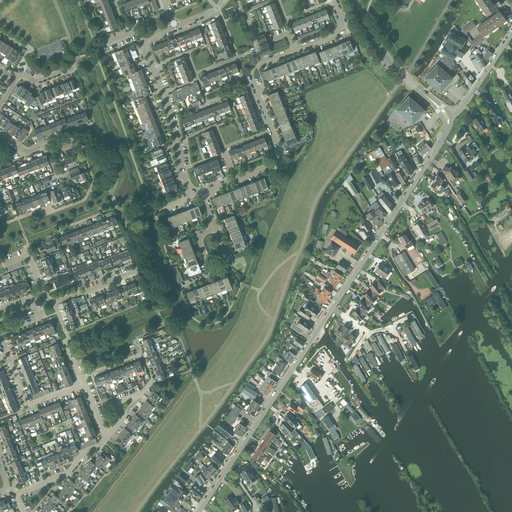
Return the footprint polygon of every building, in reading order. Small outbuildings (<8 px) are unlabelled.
[(134,0),(133,0),(129,2),(132,10),(131,10),(134,17),(136,16),(133,9),(137,8),(138,7),(134,0)] [(141,0),(134,0),(138,7),(137,8),(138,11),(140,10),(139,7),(143,5),(141,0)] [(141,0),(143,5),(144,9),(146,8),(145,5),(149,3),(148,0),(141,0)] [(477,0),(478,1),(477,1),(482,8),(483,8),(486,12),(485,13),(488,16),(496,10),(493,6),(494,5),(492,2),(491,3),(488,0),(477,0)] [(129,2),(123,4),(126,12),(125,12),(128,17),(130,17),(128,11),(131,10),(132,10),(129,2)] [(268,13),(276,9),(274,3),(265,7),(268,13)] [(102,7),(98,9),(99,10),(102,9),(104,13),(104,14),(112,11),(110,5),(102,8),(102,7)] [(270,18),(278,15),(276,9),(268,13),(270,18)] [(320,12),(323,20),(329,18),(326,10),(320,12)] [(104,13),(101,14),(101,16),(105,15),(106,19),(114,16),(112,11),(104,14),(104,13)] [(317,23),(323,20),(320,12),(314,14),(317,23)] [(507,21),(501,13),(497,16),(496,14),(493,16),(494,18),(486,24),(484,22),(482,24),(483,26),(478,29),(482,34),(484,37),(487,34),(492,31),(499,26),(498,26),(503,23),(507,21)] [(312,25),(317,23),(314,14),(308,17),(312,25)] [(272,24),(281,21),(278,15),(270,18),(272,24)] [(106,19),(103,20),(104,22),(107,21),(108,25),(109,25),(116,22),(114,16),(106,19)] [(306,27),(312,25),(308,17),(303,19),(306,27)] [(297,21),(300,30),(306,27),(303,19),(297,21)] [(212,30),(220,27),(218,21),(210,24),(212,30)] [(281,21),(272,24),(275,30),(283,27),(281,21)] [(294,32),(300,30),(297,21),(291,24),(294,32)] [(463,29),(460,31),(474,47),(475,46),(483,41),(485,39),(484,37),(482,34),(480,36),(472,41),(467,33),(476,26),(473,21),(463,28),(463,29)] [(108,25),(105,26),(106,28),(105,28),(107,32),(111,31),(119,28),(116,22),(109,25),(108,25)] [(214,35),(223,32),(220,27),(212,30),(214,35)] [(199,29),(193,31),(196,39),(202,37),(199,29)] [(193,31),(187,33),(190,42),(196,39),(193,31)] [(217,41),(225,38),(223,32),(214,35),(217,41)] [(460,51),(459,51),(465,40),(452,32),(441,52),(454,59),(457,54),(458,55),(462,58),(465,54),(460,51)] [(187,33),(181,36),(185,44),(186,46),(188,45),(187,43),(190,42),(187,33)] [(259,43),(266,40),(264,34),(257,37),(259,43)] [(181,36),(176,38),(179,46),(185,44),(181,36)] [(176,38),(170,40),(173,48),(179,46),(176,38)] [(219,47),(227,44),(225,38),(217,41),(219,47)] [(170,40),(164,42),(167,51),(173,48),(170,40)] [(259,43),(262,49),(268,46),(266,40),(259,43)] [(349,41),(344,43),(348,53),(353,51),(354,52),(358,51),(355,43),(351,45),(349,41)] [(164,42),(158,45),(162,53),(167,51),(164,42)] [(344,43),(339,45),(343,54),(343,56),(348,54),(348,53),(344,43)] [(7,44),(1,52),(6,55),(11,47),(7,44)] [(221,53),(229,50),(227,44),(219,47),(221,53)] [(133,45),(114,53),(118,61),(131,56),(129,51),(135,48),(133,45)] [(158,45),(152,47),(155,54),(156,55),(158,54),(162,53),(158,45)] [(339,45),(334,47),(338,56),(343,54),(339,45)] [(264,55),(271,52),(268,46),(262,49),(264,55)] [(6,55),(4,57),(9,60),(16,50),(11,47),(6,55)] [(334,47),(329,49),(333,58),(338,56),(334,47)] [(329,49),(324,51),(328,60),(333,58),(329,49)] [(16,50),(9,60),(16,64),(17,62),(21,56),(19,55),(20,53),(21,52),(18,50),(17,51),(16,50)] [(229,50),(221,53),(223,59),(232,55),(229,50)] [(489,60),(493,54),(487,50),(483,56),(489,60)] [(324,51),(319,53),(319,54),(322,62),(328,60),(324,51)] [(315,52),(310,54),(314,64),(315,66),(320,64),(319,62),(315,52)] [(310,54),(305,56),(309,66),(310,68),(315,66),(314,64),(310,54)] [(481,68),(486,65),(483,59),(482,59),(479,54),(475,56),(478,62),(481,68)] [(118,61),(121,69),(134,64),(131,56),(118,61)] [(305,56),(300,58),(304,68),(309,66),(305,56)] [(178,66),(186,63),(184,57),(176,60),(178,66)] [(443,57),(440,61),(451,70),(453,67),(450,63),(443,57)] [(300,58),(295,60),(298,70),(304,68),(300,58)] [(295,60),(290,62),(294,72),(298,70),(295,60)] [(290,62),(285,64),(289,74),(289,76),(294,74),(294,72),(290,62)] [(180,72),(188,69),(186,63),(178,66),(180,72)] [(235,63),(229,66),(232,74),(233,77),(236,76),(235,73),(237,72),(238,72),(235,63)] [(124,77),(127,76),(137,71),(134,64),(121,69),(124,77)] [(285,64),(280,66),(283,76),(289,74),(285,64)] [(440,93),(452,79),(436,65),(424,79),(440,93)] [(229,66),(223,68),(227,76),(232,74),(229,66)] [(280,66),(274,68),(278,78),(283,76),(280,66)] [(223,68),(218,70),(221,78),(227,76),(223,68)] [(274,68),(270,70),(273,80),(278,78),(274,68)] [(131,78),(132,82),(146,77),(143,69),(137,71),(127,76),(128,79),(131,78)] [(182,78),(190,74),(188,69),(180,72),(182,78)] [(218,70),(212,72),(215,81),(221,78),(218,70)] [(270,70),(264,72),(268,82),(273,80),(270,70)] [(212,72),(206,75),(209,83),(215,81),(212,72)] [(190,74),(182,78),(184,83),(193,80),(190,74)] [(470,85),(474,82),(467,74),(463,77),(470,85)] [(206,75),(200,77),(203,85),(204,85),(205,87),(206,87),(210,85),(209,83),(206,75)] [(132,82),(135,90),(149,85),(146,77),(132,82)] [(69,82),(68,82),(72,90),(79,87),(77,82),(74,83),(73,80),(69,82)] [(68,82),(65,83),(68,92),(69,94),(73,92),(72,90),(68,82)] [(193,84),(191,85),(195,95),(197,95),(196,92),(200,91),(197,82),(194,83),(193,83),(193,84)] [(64,83),(60,85),(64,93),(63,93),(64,96),(69,94),(68,92),(65,83),(64,83)] [(132,99),(133,100),(146,95),(152,93),(149,85),(135,90),(136,93),(135,93),(133,94),(132,96),(132,97),(132,99)] [(188,85),(184,86),(188,95),(192,94),(193,96),(195,95),(191,85),(189,86),(188,85)] [(17,86),(11,94),(14,96),(18,98),(20,96),(24,88),(21,86),(20,87),(17,86)] [(182,89),(179,90),(183,100),(186,99),(185,97),(188,95),(184,86),(181,88),(182,89)] [(20,96),(18,98),(22,101),(22,100),(24,98),(28,91),(24,88),(20,96)] [(52,88),(48,90),(52,101),(56,99),(55,97),(52,88)] [(511,95),(508,88),(501,92),(504,98),(501,99),(503,103),(506,102),(506,103),(511,112),(511,111),(511,95)] [(43,92),(48,102),(52,101),(48,90),(43,92)] [(177,90),(172,91),(177,103),(181,102),(181,101),(183,100),(179,90),(177,91),(177,90)] [(24,98),(22,100),(26,103),(27,101),(31,95),(32,93),(28,91),(24,98)] [(43,92),(39,93),(40,96),(42,102),(43,102),(43,104),(48,102),(43,92)] [(277,92),(268,95),(270,101),(279,97),(277,92)] [(26,103),(24,105),(29,108),(30,105),(34,98),(35,98),(33,97),(34,94),(32,93),(31,95),(27,101),(26,103)] [(241,103),(249,100),(247,94),(238,97),(241,103)] [(133,100),(136,108),(149,103),(146,95),(133,100)] [(279,97),(270,101),(272,106),(281,102),(284,101),(282,96),(279,97)] [(412,124),(424,111),(408,96),(396,110),(412,124)] [(34,98),(30,105),(34,108),(39,106),(36,98),(35,99),(34,98)] [(243,109),(251,105),(249,100),(241,103),(243,109)] [(227,101),(221,104),(224,112),(230,109),(227,101)] [(281,102),(272,106),(274,111),(283,107),(281,102)] [(136,108),(139,116),(153,111),(149,103),(136,108)] [(221,104),(215,106),(219,114),(224,112),(221,104)] [(245,115),(254,111),(251,105),(243,109),(245,115)] [(499,124),(503,121),(502,120),(503,120),(499,114),(500,113),(495,105),(488,110),(490,112),(488,114),(495,124),(498,122),(499,124)] [(215,106),(210,108),(213,116),(219,114),(215,106)] [(283,107),(274,111),(276,116),(285,112),(283,107)] [(210,108),(204,111),(207,119),(208,122),(214,119),(213,116),(210,108)] [(139,116),(142,124),(156,119),(153,111),(139,116)] [(204,111),(198,113),(201,121),(207,119),(204,111)] [(248,120),(256,117),(254,111),(245,115),(248,120)] [(86,112),(80,114),(84,124),(86,123),(86,122),(89,121),(86,112)] [(285,112),(276,116),(277,121),(287,117),(285,112)] [(198,113),(192,115),(196,123),(201,121),(198,113)] [(75,116),(79,125),(82,124),(83,125),(84,124),(80,114),(75,116)] [(192,115),(187,118),(190,126),(196,123),(192,115)] [(70,118),(74,128),(76,127),(76,126),(79,125),(75,116),(70,118)] [(484,122),(480,116),(474,120),(475,123),(474,123),(478,128),(479,128),(482,132),(491,125),(487,120),(484,122)] [(0,125),(5,128),(9,121),(9,122),(10,120),(6,117),(0,125)] [(250,126),(258,123),(256,117),(248,120),(250,126)] [(287,117),(277,121),(279,126),(289,122),(287,117)] [(72,129),(74,128),(70,118),(66,120),(65,120),(69,129),(72,127),(72,129)] [(187,118),(181,120),(184,128),(190,126),(187,118)] [(65,120),(66,120),(65,119),(60,121),(63,129),(66,128),(67,129),(69,129),(65,120)] [(142,124),(145,132),(159,127),(156,119),(142,124)] [(5,128),(4,129),(8,132),(14,124),(9,122),(9,121),(5,128)] [(55,122),(59,133),(61,132),(60,131),(63,129),(60,121),(55,122)] [(50,124),(53,133),(56,132),(57,133),(59,133),(55,122),(50,124)] [(289,122),(279,126),(281,131),(291,127),(289,122)] [(258,123),(250,126),(252,132),(261,129),(258,123)] [(14,124),(8,132),(13,135),(18,127),(14,124)] [(45,126),(49,136),(51,136),(50,135),(53,133),(50,124),(45,126)] [(418,124),(408,128),(409,131),(415,128),(418,133),(422,131),(419,125),(418,124)] [(18,127),(13,135),(18,138),(23,130),(21,129),(22,127),(19,125),(18,127)] [(40,128),(43,137),(46,136),(47,137),(49,136),(45,126),(40,128)] [(145,132),(148,140),(149,140),(162,135),(159,127),(145,132)] [(291,127),(281,131),(283,136),(293,132),(291,127)] [(23,130),(18,138),(22,141),(27,133),(29,131),(24,128),(23,130)] [(40,138),(43,137),(40,128),(35,130),(38,140),(40,140),(40,138)] [(206,139),(214,136),(212,130),(204,133),(206,139)] [(293,132),(283,136),(285,141),(295,137),(293,132)] [(147,141),(150,149),(165,143),(162,135),(149,140),(148,140),(147,141)] [(217,141),(214,136),(206,139),(203,140),(204,142),(207,141),(208,145),(217,141)] [(295,137),(285,141),(287,146),(297,143),(295,137)] [(258,140),(261,148),(267,146),(264,138),(258,140)] [(256,150),(261,148),(258,140),(252,142),(256,150)] [(211,150),(219,147),(217,141),(208,145),(211,150)] [(421,148),(417,150),(422,156),(431,149),(426,144),(425,144),(423,141),(419,145),(421,148)] [(252,142),(247,144),(250,153),(251,156),(253,155),(252,152),(256,150),(252,142)] [(378,172),(390,165),(377,143),(369,148),(366,152),(378,172)] [(250,153),(247,144),(241,147),(244,155),(250,153)] [(477,155),(470,145),(466,148),(467,149),(465,150),(464,148),(458,151),(461,155),(460,156),(465,163),(468,161),(469,162),(470,162),(472,161),(472,160),(470,158),(472,157),(473,157),(477,155)] [(219,147),(211,150),(213,156),(221,153),(219,147)] [(238,157),(244,155),(241,147),(235,149),(238,157)] [(162,148),(150,153),(153,160),(156,159),(163,156),(162,154),(164,153),(162,148)] [(232,160),(238,157),(235,149),(229,151),(232,160)] [(400,151),(395,154),(397,158),(406,176),(413,172),(403,154),(403,155),(400,151)] [(39,158),(36,159),(39,168),(44,166),(39,153),(37,154),(39,158)] [(42,153),(39,153),(44,166),(49,164),(46,155),(43,157),(42,153)] [(417,166),(422,163),(418,156),(417,153),(412,156),(413,159),(417,166)] [(156,159),(153,160),(155,165),(156,167),(166,163),(165,161),(166,160),(165,155),(163,156),(156,159)] [(68,169),(79,164),(76,156),(64,160),(68,169)] [(29,162),(26,163),(29,172),(34,170),(29,157),(27,158),(29,162)] [(31,157),(29,157),(34,170),(39,168),(36,159),(33,160),(31,157)] [(391,157),(387,159),(402,185),(408,182),(404,175),(401,170),(399,171),(397,172),(396,169),(398,168),(394,162),(391,157)] [(213,161),(211,162),(215,172),(217,171),(221,170),(217,158),(213,160),(213,161)] [(21,160),(19,161),(24,174),(29,172),(26,163),(23,164),(21,160)] [(16,167),(18,173),(19,176),(24,174),(19,161),(17,162),(19,166),(16,167)] [(215,172),(211,162),(209,163),(208,161),(205,163),(208,172),(211,171),(212,173),(215,172)] [(7,167),(5,168),(8,177),(13,175),(8,162),(6,163),(7,167)] [(10,162),(8,162),(13,175),(18,173),(16,167),(15,164),(12,165),(10,162)] [(166,163),(156,167),(158,172),(159,174),(169,170),(168,168),(169,167),(167,163),(166,163)] [(203,177),(203,176),(205,176),(204,173),(208,172),(205,163),(201,164),(201,165),(199,166),(203,177)] [(0,165),(0,171),(3,179),(8,177),(5,168),(2,169),(0,165)] [(203,177),(199,166),(197,167),(196,166),(192,167),(196,177),(199,175),(201,180),(204,179),(203,176),(203,177)] [(81,174),(78,167),(69,171),(72,180),(75,179),(77,183),(86,180),(84,173),(81,174)] [(443,170),(451,183),(460,177),(456,170),(455,170),(454,169),(453,170),(453,169),(452,168),(451,168),(450,168),(449,168),(448,169),(447,167),(443,170)] [(470,181),(475,178),(469,168),(464,172),(470,181)] [(169,170),(159,174),(161,179),(161,181),(162,181),(172,177),(171,175),(172,174),(170,170),(170,169),(169,170)] [(394,172),(388,175),(394,186),(395,187),(398,186),(398,184),(400,183),(394,172)] [(377,173),(372,176),(376,185),(382,182),(377,173)] [(350,175),(346,181),(348,184),(355,195),(361,192),(353,180),(350,175)] [(437,175),(434,181),(445,188),(447,186),(442,183),(444,180),(437,175)] [(172,177),(162,181),(163,186),(164,188),(174,184),(173,182),(175,181),(173,177),(173,176),(172,177)] [(369,190),(373,188),(367,176),(363,179),(369,190)] [(259,181),(262,190),(263,190),(263,192),(264,192),(265,192),(269,191),(264,179),(259,181)] [(257,192),(262,190),(259,181),(254,182),(257,192)] [(434,181),(431,186),(434,188),(433,190),(437,193),(439,191),(442,193),(445,188),(434,181)] [(252,194),(257,192),(254,182),(249,184),(252,194)] [(174,184),(164,188),(166,193),(167,194),(167,195),(170,194),(177,191),(176,189),(177,188),(176,183),(174,184)] [(247,196),(252,194),(249,184),(244,186),(247,196)] [(70,189),(68,186),(61,189),(65,197),(69,195),(71,200),(80,197),(77,189),(74,191),(73,188),(70,189)] [(242,198),(247,196),(244,186),(239,188),(242,198)] [(237,200),(242,198),(239,188),(233,190),(237,200)] [(54,203),(62,200),(58,189),(50,192),(54,203)] [(232,202),(237,200),(233,190),(228,192),(232,202)] [(41,194),(45,204),(47,203),(46,202),(50,201),(46,192),(41,194)] [(227,204),(232,202),(228,192),(223,194),(227,204)] [(382,192),(377,195),(378,198),(381,203),(382,204),(389,214),(394,207),(382,192)] [(462,196),(459,192),(456,194),(463,204),(467,201),(463,195),(462,196)] [(43,205),(45,204),(41,194),(36,196),(40,205),(43,203),(43,205)] [(222,206),(227,204),(223,194),(218,196),(222,206)] [(36,206),(40,205),(36,196),(31,198),(35,208),(37,207),(36,206)] [(217,208),(222,206),(218,196),(213,198),(217,208)] [(33,208),(35,208),(31,198),(26,200),(29,208),(33,207),(33,208)] [(429,199),(418,206),(422,213),(433,206),(429,199)] [(26,200),(21,201),(25,212),(27,211),(26,210),(29,208),(26,200)] [(23,212),(25,212),(21,201),(16,203),(19,212),(23,211),(23,212)] [(372,210),(380,219),(386,214),(380,207),(378,205),(372,210)] [(193,208),(196,217),(202,215),(198,206),(193,208)] [(191,219),(196,217),(193,208),(188,210),(191,219)] [(186,221),(191,219),(188,210),(182,212),(186,221)] [(374,224),(380,219),(372,210),(366,215),(368,217),(374,224)] [(110,212),(108,213),(114,227),(119,225),(115,216),(112,217),(110,212)] [(181,223),(186,221),(182,212),(177,214),(181,223)] [(108,219),(105,220),(109,229),(114,227),(108,213),(106,214),(108,219)] [(176,225),(181,223),(177,214),(172,216),(176,225)] [(234,216),(224,219),(226,224),(237,220),(235,215),(234,216)] [(100,216),(98,217),(104,231),(109,229),(105,220),(102,221),(100,216)] [(171,227),(176,225),(172,216),(167,218),(171,227)] [(98,223),(95,224),(98,233),(104,231),(98,217),(96,218),(98,223)] [(430,223),(427,225),(430,229),(438,224),(435,220),(434,221),(432,218),(428,221),(430,223)] [(90,220),(88,221),(93,235),(98,233),(95,224),(92,225),(90,220)] [(237,220),(226,224),(228,229),(239,225),(238,223),(237,220)] [(88,227),(85,228),(88,237),(93,235),(88,221),(86,222),(88,227)] [(423,240),(430,236),(421,222),(414,226),(423,240)] [(364,239),(370,235),(368,232),(371,230),(366,223),(361,226),(363,229),(359,232),(364,239)] [(239,225),(228,229),(229,233),(230,235),(243,230),(241,225),(239,225)] [(80,230),(83,239),(88,237),(85,228),(80,230)] [(336,231),(331,239),(344,248),(342,251),(345,253),(347,250),(354,254),(359,246),(345,237),(347,234),(338,228),(336,231)] [(80,230),(75,232),(78,241),(79,243),(84,241),(83,239),(80,230)] [(243,230),(230,235),(232,240),(243,235),(244,235),(243,230)] [(441,231),(436,235),(442,245),(447,242),(441,231)] [(75,232),(70,234),(73,243),(78,241),(75,232)] [(404,234),(403,233),(399,236),(400,237),(399,237),(403,245),(404,244),(407,249),(413,245),(410,240),(409,241),(405,234),(404,234)] [(70,234),(65,236),(68,245),(73,243),(70,234)] [(181,238),(177,239),(179,242),(178,242),(180,247),(190,244),(188,238),(187,239),(186,235),(185,236),(185,235),(181,236),(181,238)] [(243,235),(232,240),(234,245),(245,240),(243,235)] [(65,236),(60,238),(63,247),(64,249),(69,247),(68,245),(65,236)] [(245,240),(234,245),(236,250),(239,249),(240,252),(248,249),(247,246),(248,245),(246,240),(245,240)] [(316,245),(315,246),(316,246),(316,247),(321,249),(324,242),(318,240),(316,245)] [(54,244),(54,242),(45,246),(48,253),(56,249),(56,250),(59,249),(57,243),(54,244)] [(331,242),(325,251),(334,257),(340,248),(331,242)] [(180,247),(178,248),(180,253),(182,252),(192,249),(190,244),(180,247)] [(427,245),(424,249),(428,253),(432,252),(432,247),(427,245)] [(126,250),(123,251),(126,260),(131,258),(128,249),(127,247),(125,248),(126,250)] [(192,249),(182,252),(184,257),(194,254),(192,249)] [(119,250),(117,251),(121,262),(126,260),(123,251),(120,252),(119,250)] [(115,254),(113,255),(116,264),(121,262),(117,251),(115,252),(115,254)] [(393,258),(404,276),(415,270),(404,251),(393,258)] [(112,252),(107,254),(111,266),(116,264),(113,255),(112,252)] [(107,254),(102,256),(103,259),(106,268),(111,266),(107,254)] [(194,254),(184,257),(186,262),(196,259),(194,254)] [(41,261),(43,266),(52,263),(50,258),(51,258),(50,255),(47,256),(40,258),(42,261),(41,261)] [(435,261),(439,267),(443,264),(438,259),(437,257),(433,260),(435,261)] [(456,268),(464,264),(460,258),(453,263),(456,268)] [(103,259),(98,261),(101,270),(106,268),(103,259)] [(196,259),(186,262),(188,267),(198,264),(196,259)] [(92,260),(87,262),(93,279),(95,278),(94,274),(93,273),(96,272),(93,263),(92,260)] [(94,262),(93,263),(96,272),(99,271),(101,276),(102,275),(103,275),(103,274),(101,270),(98,261),(94,262)] [(344,273),(348,266),(340,261),(336,268),(344,273)] [(87,262),(82,264),(86,276),(86,275),(89,274),(89,276),(91,280),(93,279),(87,262)] [(43,266),(45,271),(54,268),(52,263),(43,266)] [(385,279),(388,274),(392,269),(387,266),(386,267),(381,263),(375,272),(385,279)] [(77,266),(81,277),(86,276),(82,264),(77,266)] [(188,267),(187,268),(189,274),(191,277),(199,274),(198,270),(200,269),(198,264),(188,267)] [(419,269),(412,274),(415,278),(426,270),(421,264),(417,266),(419,269)] [(76,266),(71,268),(72,271),(76,279),(79,278),(80,284),(83,283),(82,279),(81,277),(77,266),(76,266)] [(47,277),(53,274),(54,277),(58,275),(57,273),(56,273),(54,268),(45,271),(47,277)] [(335,272),(332,277),(339,281),(342,276),(335,272)] [(434,287),(435,286),(438,285),(430,272),(426,274),(434,287)] [(318,274),(316,278),(324,283),(325,282),(326,279),(320,275),(318,274)] [(71,283),(68,275),(59,278),(58,277),(51,279),(52,283),(55,282),(57,288),(64,285),(65,287),(68,285),(68,284),(71,283)] [(329,275),(327,277),(330,279),(328,282),(335,286),(339,281),(332,277),(329,275)] [(227,277),(222,279),(226,289),(226,290),(231,288),(231,287),(231,286),(234,285),(231,277),(228,278),(227,277)] [(222,279),(217,281),(221,291),(221,292),(226,290),(226,289),(222,279)] [(19,284),(23,293),(28,291),(27,289),(30,288),(27,280),(24,281),(24,282),(19,284)] [(217,281),(212,283),(216,292),(221,291),(217,281)] [(376,295),(377,295),(380,292),(380,293),(385,289),(378,281),(375,283),(375,282),(369,286),(372,290),(376,295)] [(130,285),(134,294),(133,294),(134,296),(139,294),(139,293),(142,292),(138,282),(135,283),(130,285)] [(212,283),(207,285),(210,295),(216,292),(212,283)] [(8,286),(13,296),(18,294),(14,286),(13,284),(8,286)] [(18,294),(23,293),(19,284),(14,286),(18,294)] [(122,288),(126,298),(129,297),(129,296),(133,294),(134,294),(130,285),(125,287),(122,288)] [(207,285),(202,287),(205,297),(206,298),(211,296),(210,295),(207,285)] [(3,287),(8,298),(13,296),(8,286),(3,287)] [(202,287),(197,289),(200,298),(205,297),(202,287)] [(119,289),(114,291),(117,300),(122,298),(123,300),(126,298),(122,288),(119,289)] [(324,288),(321,293),(328,298),(331,293),(324,288)] [(197,289),(192,291),(195,300),(200,298),(197,289)] [(379,298),(377,295),(376,295),(372,290),(370,292),(369,291),(364,295),(366,299),(366,298),(371,304),(374,301),(375,302),(379,298)] [(109,293),(106,294),(110,305),(111,304),(113,303),(112,302),(117,300),(114,291),(109,293)] [(192,291),(186,293),(191,305),(196,303),(195,300),(192,291)] [(317,298),(315,301),(320,305),(322,301),(324,303),(328,298),(321,293),(318,291),(317,294),(316,294),(319,296),(317,298)] [(428,303),(425,305),(428,310),(431,308),(429,305),(432,303),(436,301),(440,306),(439,306),(440,307),(442,310),(446,307),(447,307),(437,292),(428,298),(425,300),(428,303)] [(103,295),(98,297),(101,306),(106,304),(107,306),(110,305),(106,294),(103,296),(103,295)] [(93,300),(90,301),(91,304),(94,311),(97,310),(96,308),(101,306),(98,297),(93,299),(93,300)] [(365,312),(368,310),(369,310),(373,307),(371,304),(366,298),(366,299),(364,300),(363,300),(358,304),(360,307),(361,307),(365,312)] [(73,300),(63,304),(64,307),(66,312),(75,308),(78,307),(76,302),(74,303),(73,300)] [(301,307),(298,312),(304,317),(307,312),(312,316),(315,317),(315,316),(316,317),(316,316),(319,313),(318,312),(319,311),(308,304),(304,309),(301,307)] [(75,308),(66,312),(68,317),(69,320),(79,316),(78,313),(79,312),(78,307),(75,308)] [(368,316),(365,312),(361,307),(360,307),(358,309),(357,308),(352,313),(354,315),(352,316),(355,319),(356,318),(359,321),(363,319),(368,316)] [(79,316),(69,320),(70,323),(72,328),(80,325),(81,326),(85,324),(82,318),(80,319),(79,316)] [(300,327),(302,329),(307,332),(308,331),(308,332),(309,331),(311,328),(311,327),(311,326),(300,319),(297,324),(294,322),(290,327),(297,332),(300,327)] [(47,324),(50,333),(51,336),(56,334),(55,331),(52,322),(47,324)] [(412,325),(419,337),(423,335),(416,323),(412,325)] [(45,335),(50,333),(47,324),(42,326),(45,335)] [(347,333),(348,333),(350,330),(344,326),(343,327),(340,325),(334,334),(339,337),(340,336),(344,339),(347,333)] [(42,326),(36,328),(41,340),(46,338),(45,335),(42,326)] [(410,342),(414,340),(407,327),(403,330),(410,342)] [(36,328),(31,330),(35,339),(36,342),(41,340),(36,328)] [(26,332),(30,341),(35,339),(31,330),(26,332)] [(25,343),(25,344),(30,342),(30,341),(26,332),(21,334),(25,343)] [(145,339),(143,340),(144,344),(144,345),(144,346),(158,340),(161,339),(160,337),(157,338),(151,340),(150,338),(153,336),(152,333),(144,337),(145,339)] [(350,334),(348,333),(347,333),(344,339),(341,342),(346,345),(346,344),(350,347),(357,338),(350,333),(350,334)] [(21,334),(16,336),(20,345),(21,346),(25,344),(25,343),(21,334)] [(381,345),(387,354),(390,352),(381,334),(377,337),(379,341),(378,342),(380,345),(381,345)] [(16,336),(11,338),(15,347),(17,346),(18,347),(19,347),(21,346),(20,345),(16,336)] [(300,348),(304,342),(297,337),(293,343),(300,348)] [(158,340),(144,346),(145,347),(147,351),(156,347),(155,344),(162,341),(161,339),(158,340)] [(290,341),(286,346),(288,348),(290,346),(295,349),(297,347),(290,341)] [(51,350),(49,351),(49,353),(60,349),(60,348),(59,348),(58,344),(50,347),(51,350)] [(372,347),(378,357),(382,355),(376,345),(372,347)] [(156,347),(147,351),(148,355),(148,356),(164,349),(163,347),(157,350),(156,347)] [(397,347),(393,349),(400,362),(404,360),(397,347)] [(60,349),(49,353),(50,355),(51,358),(54,357),(62,354),(60,350),(60,349)] [(164,349),(148,356),(149,357),(151,361),(160,357),(159,354),(165,352),(164,349)] [(285,352),(282,357),(284,358),(285,359),(285,358),(291,362),(295,356),(289,352),(288,354),(285,352)] [(367,355),(373,365),(377,363),(370,353),(367,355)] [(54,357),(51,358),(53,363),(64,359),(64,358),(63,358),(62,354),(54,357)] [(408,356),(414,369),(418,367),(411,354),(408,356)] [(20,364),(29,361),(26,356),(18,359),(20,364)] [(358,358),(367,373),(371,370),(362,356),(358,358)] [(160,357),(151,361),(152,365),(152,366),(168,360),(172,358),(172,357),(168,358),(167,357),(165,358),(162,360),(160,357)] [(64,359),(53,363),(54,365),(57,364),(58,367),(66,364),(64,360),(64,359)] [(168,360),(152,366),(153,367),(154,371),(162,368),(162,367),(164,367),(163,364),(164,364),(169,362),(168,360)] [(20,364),(22,369),(31,366),(29,361),(20,364)] [(135,363),(135,362),(134,363),(138,373),(144,371),(139,361),(135,363)] [(280,361),(272,373),(276,376),(278,373),(280,375),(286,365),(280,361)] [(133,363),(129,365),(132,373),(133,372),(135,372),(137,378),(140,377),(138,373),(134,363),(133,363)] [(59,370),(56,371),(57,373),(68,369),(67,368),(66,364),(58,367),(59,370)] [(364,383),(366,382),(365,379),(357,366),(355,364),(353,366),(354,368),(361,381),(364,383)] [(125,367),(125,366),(124,367),(128,377),(133,375),(132,373),(129,365),(125,367)] [(22,369),(24,374),(32,371),(31,366),(22,369)] [(123,367),(119,369),(123,379),(128,377),(124,367),(123,367)] [(162,368),(154,371),(156,375),(156,376),(170,371),(169,368),(166,370),(163,371),(162,368)] [(318,372),(312,368),(308,374),(316,379),(318,376),(321,378),(324,375),(318,371),(318,372)] [(68,369),(57,373),(58,375),(61,374),(62,377),(70,374),(68,370),(68,369)] [(115,371),(115,370),(114,371),(118,381),(123,379),(119,369),(115,371)] [(24,374),(26,379),(34,376),(32,371),(24,374)] [(113,371),(109,373),(112,381),(115,379),(116,382),(118,381),(114,371),(113,371)] [(170,371),(156,376),(157,377),(158,381),(166,378),(169,377),(167,374),(170,373),(170,371)] [(104,375),(109,388),(110,391),(112,390),(111,387),(110,384),(113,383),(112,381),(109,373),(105,374),(104,375)] [(63,380),(60,381),(61,383),(72,379),(71,378),(70,374),(62,377),(63,380)] [(103,375),(99,377),(102,384),(105,383),(107,389),(109,388),(104,375),(103,375)] [(26,379),(28,384),(36,381),(34,376),(26,379)] [(266,380),(265,381),(267,382),(274,387),(277,383),(270,378),(268,376),(266,378),(265,379),(266,380)] [(100,388),(99,386),(102,384),(99,377),(95,378),(94,379),(98,389),(100,388)] [(72,379),(61,383),(62,385),(65,384),(66,387),(74,384),(72,380),(72,379)] [(0,382),(0,388),(9,385),(8,380),(0,382)] [(28,384),(30,389),(38,386),(36,381),(28,384)] [(263,383),(262,385),(264,387),(271,391),(274,387),(267,382),(265,381),(263,383)] [(313,414),(321,408),(324,407),(317,397),(316,398),(306,383),(300,387),(307,396),(305,397),(307,400),(305,402),(313,414)] [(9,385),(0,388),(0,394),(11,390),(9,385)] [(262,385),(259,389),(261,391),(268,396),(271,391),(264,387),(262,385)] [(32,395),(40,391),(38,386),(30,389),(32,395)] [(247,394),(249,396),(254,399),(258,394),(253,390),(247,386),(243,392),(247,394)] [(11,390),(0,394),(2,399),(5,398),(13,395),(11,390)] [(151,396),(149,398),(157,405),(159,402),(158,401),(161,397),(154,391),(150,396),(151,396)] [(13,395),(5,398),(7,403),(15,400),(13,395)] [(81,397),(70,401),(72,403),(73,406),(83,402),(83,401),(82,401),(81,397)] [(147,401),(143,405),(151,411),(154,407),(155,408),(157,405),(149,398),(147,401)] [(15,400),(7,403),(9,408),(17,405),(15,400)] [(250,405),(257,410),(260,405),(253,400),(250,405)] [(58,403),(54,404),(56,409),(57,412),(60,411),(61,413),(64,412),(59,402),(58,402),(58,403)] [(83,402),(73,406),(73,408),(76,407),(77,410),(85,407),(83,403),(84,403),(83,402)] [(294,405),(291,402),(287,408),(295,414),(297,412),(299,410),(302,412),(303,411),(304,411),(306,409),(304,408),(305,407),(300,404),(298,406),(294,404),(294,405)] [(234,408),(225,420),(232,424),(242,410),(236,406),(233,403),(232,405),(231,406),(234,408)] [(331,403),(325,408),(328,412),(334,408),(331,403)] [(50,405),(49,406),(52,413),(53,416),(55,416),(54,413),(57,412),(56,409),(54,404),(50,406),(50,405)] [(349,404),(346,407),(352,413),(354,411),(349,404)] [(19,410),(17,405),(9,408),(11,413),(19,410)] [(140,409),(138,412),(147,419),(149,416),(152,413),(152,412),(151,411),(143,405),(140,409)] [(254,415),(257,410),(250,405),(246,410),(254,415)] [(48,407),(44,408),(47,416),(50,415),(51,417),(53,416),(52,413),(49,406),(48,406),(48,407)] [(78,413),(76,414),(77,416),(87,412),(87,411),(86,411),(85,407),(77,410),(78,413)] [(40,409),(39,410),(40,412),(43,420),(44,422),(44,423),(46,422),(45,419),(44,417),(47,416),(44,408),(40,410),(40,409)] [(359,411),(367,420),(370,417),(362,408),(359,411)] [(322,409),(315,414),(319,419),(325,414),(322,409)] [(39,413),(35,415),(38,422),(41,421),(42,424),(44,423),(44,422),(43,420),(40,412),(39,413)] [(87,412),(77,416),(77,418),(80,417),(81,420),(89,417),(87,413),(87,412)] [(136,414),(132,419),(140,425),(142,426),(145,422),(147,424),(149,421),(147,419),(146,419),(147,419),(138,412),(136,414)] [(355,412),(349,417),(355,424),(361,419),(355,412)] [(284,419),(286,421),(294,429),(295,428),(292,426),(294,425),(297,428),(300,424),(289,413),(284,419)] [(31,416),(30,416),(34,427),(35,428),(37,427),(36,426),(35,423),(38,422),(35,415),(31,416)] [(29,417),(25,419),(28,426),(31,425),(32,428),(34,427),(30,416),(29,417)] [(329,416),(328,416),(322,419),(325,424),(328,428),(334,424),(329,416)] [(82,423),(80,424),(80,426),(91,422),(91,421),(90,421),(89,417),(81,420),(82,423)] [(21,420),(20,420),(24,431),(26,430),(25,427),(28,426),(25,419),(21,420)] [(129,423),(127,426),(136,432),(138,430),(137,429),(140,425),(132,419),(129,423)] [(240,436),(246,427),(243,425),(245,422),(242,420),(234,432),(240,436)] [(299,435),(294,429),(286,421),(279,427),(286,434),(289,432),(295,439),(299,435)] [(91,422),(80,426),(81,428),(84,427),(85,430),(93,427),(91,423),(91,422)] [(206,441),(209,444),(211,441),(223,449),(222,450),(228,455),(234,446),(228,442),(235,433),(220,422),(206,441)] [(5,425),(0,426),(0,432),(13,428),(12,426),(10,427),(8,424),(5,425)] [(125,428),(122,432),(129,438),(130,439),(131,440),(135,436),(134,435),(136,432),(127,426),(125,428)] [(86,433),(84,434),(84,436),(95,432),(95,431),(94,431),(93,427),(85,430),(86,433)] [(370,427),(366,430),(377,443),(381,439),(370,427)] [(13,428),(0,432),(0,434),(2,438),(10,435),(8,432),(14,430),(13,428)] [(335,430),(330,433),(334,440),(339,437),(335,430)] [(267,435),(280,444),(281,443),(278,441),(278,440),(275,437),(276,435),(270,431),(267,435)] [(95,432),(84,436),(85,438),(88,437),(89,440),(92,439),(93,439),(95,438),(97,437),(95,433),(95,432)] [(119,437),(117,439),(122,444),(121,446),(123,448),(125,446),(127,444),(128,444),(131,441),(130,440),(130,439),(129,438),(122,432),(118,437),(119,437)] [(10,435),(2,438),(3,442),(3,443),(14,439),(13,437),(11,438),(10,435)] [(279,446),(280,444),(267,435),(264,440),(270,444),(272,441),(273,442),(279,446)] [(14,439),(3,443),(4,444),(6,448),(16,444),(15,441),(14,439)] [(323,440),(326,452),(331,451),(327,439),(323,440)] [(261,444),(274,453),(276,451),(270,447),(269,447),(270,444),(264,440),(261,444)] [(66,448),(69,455),(73,454),(74,454),(70,443),(69,443),(69,441),(67,442),(67,444),(68,447),(66,448)] [(72,442),(70,443),(74,454),(75,453),(79,451),(76,444),(74,441),(72,442)] [(16,444),(6,448),(7,452),(7,453),(17,450),(18,449),(18,448),(17,447),(16,444)] [(258,448),(265,453),(266,450),(271,454),(273,456),(274,453),(261,444),(258,448)] [(62,446),(59,447),(60,450),(61,450),(64,458),(65,457),(69,455),(66,448),(63,449),(62,446)] [(262,456),(265,453),(258,448),(255,453),(269,462),(270,460),(266,457),(265,456),(264,457),(262,456)] [(17,450),(7,453),(8,454),(9,457),(10,458),(17,455),(20,454),(19,451),(18,449),(17,450)] [(59,453),(57,454),(60,462),(64,460),(64,461),(65,460),(64,458),(61,450),(60,450),(58,450),(59,453)] [(219,465),(224,460),(216,452),(211,458),(219,465)] [(53,453),(50,454),(55,464),(56,464),(60,462),(57,454),(54,456),(53,453)] [(200,453),(195,457),(200,462),(205,458),(200,453)] [(267,464),(269,462),(255,453),(252,457),(261,463),(263,461),(267,464)] [(17,455),(10,458),(11,462),(11,463),(22,459),(25,458),(24,456),(21,457),(20,454),(17,455)] [(49,457),(47,458),(50,466),(54,464),(54,465),(55,464),(50,454),(48,454),(49,457)] [(97,458),(97,459),(106,466),(111,460),(111,459),(106,455),(104,458),(100,455),(98,458),(97,458)] [(38,458),(35,459),(36,462),(39,470),(44,468),(44,469),(45,468),(40,457),(38,458)] [(43,457),(40,457),(45,468),(46,468),(50,466),(47,458),(44,459),(43,457)] [(22,459),(11,463),(12,464),(14,468),(21,465),(20,462),(23,461),(26,460),(25,458),(22,459)] [(94,463),(97,466),(100,469),(102,466),(104,468),(106,466),(97,459),(96,460),(94,463)] [(88,464),(87,465),(96,472),(98,474),(99,472),(95,469),(97,466),(94,463),(91,461),(88,464)] [(188,472),(194,464),(190,461),(184,469),(188,472)] [(207,468),(213,475),(218,470),(211,464),(207,468)] [(21,465),(14,468),(15,472),(15,473),(29,468),(28,466),(22,468),(21,465)] [(86,466),(84,469),(90,475),(93,476),(94,474),(97,476),(98,474),(96,472),(87,465),(86,466)] [(205,466),(200,470),(209,479),(213,475),(207,468),(205,466)] [(249,467),(241,472),(249,484),(256,480),(249,467)] [(29,468),(15,473),(16,474),(18,478),(25,475),(24,472),(30,470),(29,468)] [(80,473),(89,481),(92,483),(93,481),(88,477),(90,475),(84,469),(81,473),(80,473)] [(80,474),(77,478),(84,483),(86,485),(88,482),(89,481),(80,473),(79,474),(80,474)] [(185,483),(188,479),(180,473),(177,477),(185,483)] [(200,486),(205,482),(200,474),(195,477),(200,486)] [(18,478),(19,482),(19,484),(30,479),(29,477),(26,478),(25,475),(18,478)] [(74,482),(73,482),(79,487),(83,490),(85,491),(86,489),(84,487),(86,485),(84,483),(77,478),(74,481),(74,482)] [(67,484),(74,489),(76,487),(78,488),(79,487),(73,482),(74,482),(70,479),(70,480),(67,484)] [(172,484),(168,490),(183,500),(187,494),(185,493),(187,491),(183,487),(176,480),(175,479),(172,484)] [(64,488),(72,495),(73,495),(74,493),(73,492),(75,490),(74,489),(67,484),(65,487),(64,487),(64,488)] [(200,499),(204,493),(194,485),(189,490),(200,499)] [(60,492),(67,497),(69,499),(72,495),(64,488),(63,489),(60,492)] [(168,490),(164,496),(179,506),(183,500),(168,490)] [(57,496),(63,501),(66,504),(67,502),(65,500),(67,497),(60,492),(58,496),(58,495),(57,496)] [(51,498),(57,503),(59,501),(61,503),(63,501),(57,496),(54,494),(53,495),(51,498)] [(261,500),(257,494),(253,496),(257,503),(261,500)] [(164,496),(159,502),(163,505),(166,507),(173,511),(174,511),(179,506),(164,496)] [(231,496),(225,500),(227,504),(231,510),(233,511),(238,509),(236,506),(240,504),(236,498),(233,500),(231,496)] [(47,502),(56,509),(57,508),(55,506),(57,503),(51,498),(48,502),(48,501),(47,502)] [(0,501),(0,503),(3,511),(8,509),(8,510),(12,509),(8,499),(0,501)] [(47,503),(44,507),(50,511),(52,509),(55,511),(56,509),(47,502),(46,503),(47,503)] [(161,507),(156,511),(167,511),(165,509),(166,507),(163,505),(159,502),(158,505),(161,507)] [(245,503),(241,506),(244,511),(245,511),(249,510),(245,503)]
